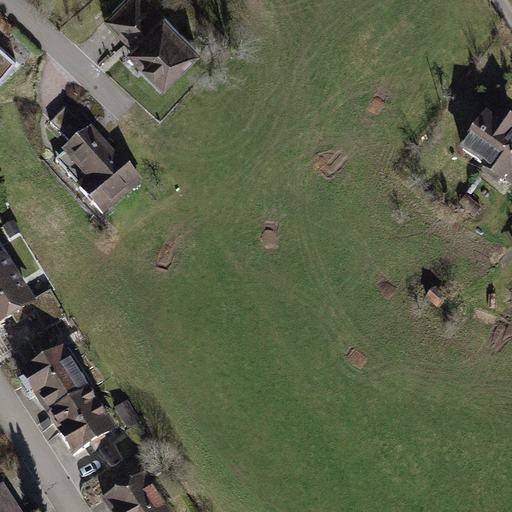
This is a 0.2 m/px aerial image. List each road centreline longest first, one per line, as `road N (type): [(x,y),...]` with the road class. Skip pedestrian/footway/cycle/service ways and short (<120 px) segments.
road 1 (residential): [(9,0),(120,106)]
road 2 (residential): [(0,393),(77,511)]
